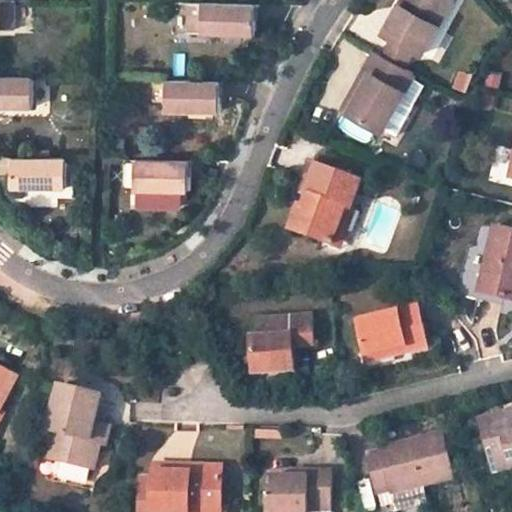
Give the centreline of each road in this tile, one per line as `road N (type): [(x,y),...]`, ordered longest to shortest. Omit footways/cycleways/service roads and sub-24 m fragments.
road 1 (residential): [(0,257),(37,280),(102,297),(191,278),(263,173),(336,0)]
road 2 (residential): [(511,377),(336,418),(181,413)]
